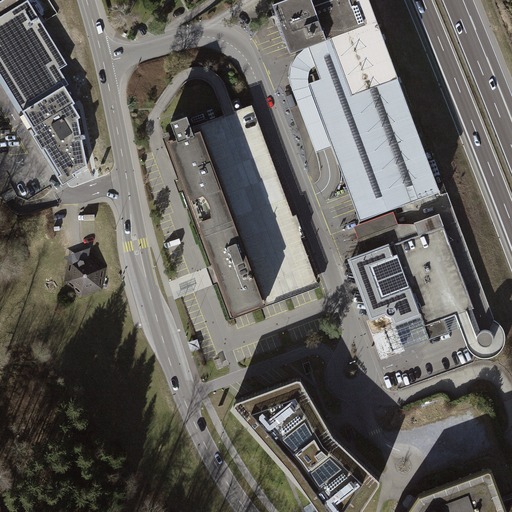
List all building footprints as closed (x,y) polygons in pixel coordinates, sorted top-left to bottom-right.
[(20,0),(12,0),(0,6),(0,81),(65,179),(84,166),(77,110),(61,89),(73,82),(20,0)] [(363,0),(283,0),(263,7),(283,59),(297,53),(285,75),(316,154),(328,150),(356,220),(436,193),(363,0)] [(182,118),(164,125),(170,142),(159,146),(223,322),(318,288),(253,109),(229,117),(188,132),(182,118)] [(392,216),(352,229),(362,255),(345,261),(366,327),(391,319),(403,354),(476,326),(438,222),(416,227),(395,226),(392,216)] [(87,259),(89,252),(90,248),(64,257),(68,260),(74,263),(78,262),(80,260),(82,260),(87,259)] [(74,263),(68,260),(64,282),(81,297),(102,289),(107,267),(89,252),(87,259),(82,260),(80,260),(78,262),(74,263)] [(300,379),(297,378),(238,401),(235,405),(291,468),(321,511),(358,511),(379,482),(379,479),(333,435),(300,379)] [(413,500),(404,511),(497,511),(485,473),(413,500)]
